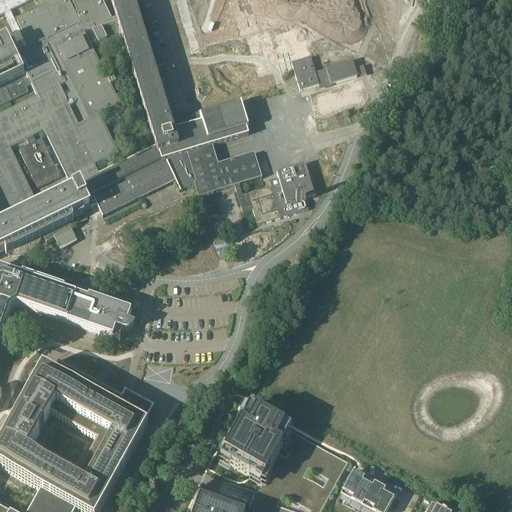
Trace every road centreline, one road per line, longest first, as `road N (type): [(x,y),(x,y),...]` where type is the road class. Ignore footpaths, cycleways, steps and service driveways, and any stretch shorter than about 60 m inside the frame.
road 1 (unclassified): [(427,0),(319,218),(270,260)]
road 2 (residential): [(161,511),(230,392)]
